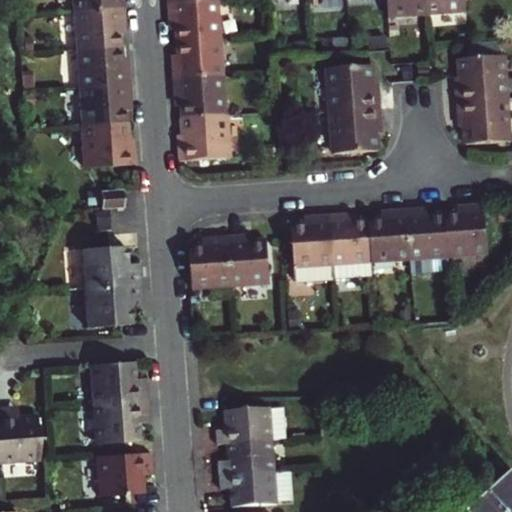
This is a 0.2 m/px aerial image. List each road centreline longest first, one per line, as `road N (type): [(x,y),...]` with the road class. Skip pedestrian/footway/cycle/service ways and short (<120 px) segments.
road 1 (residential): [(159,202),(427,183)]
road 2 (residential): [(159,202),(145,0)]
road 3 (residential): [(181,511),(169,342)]
road 4 (residential): [(13,354),(169,342)]
road 5 (residential): [(169,342),(159,202)]
